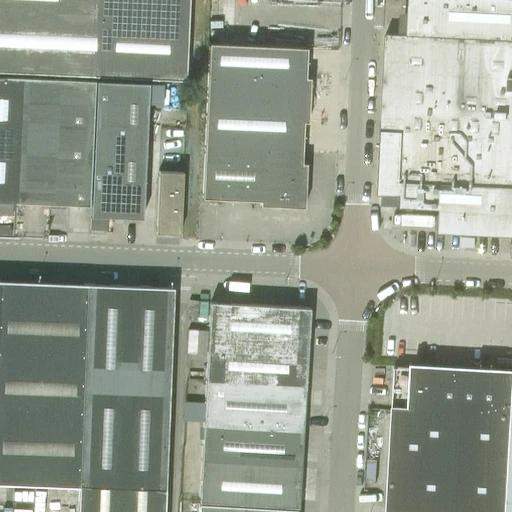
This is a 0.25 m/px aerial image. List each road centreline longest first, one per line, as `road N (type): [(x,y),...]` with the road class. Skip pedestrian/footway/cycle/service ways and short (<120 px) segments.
road 1 (unclassified): [(353,269),(0,248)]
road 2 (unclassified): [(353,269),(365,0)]
road 3 (unknown): [(212,261),(197,511)]
road 4 (unclassified): [(341,511),(353,269)]
road 5 (unclassified): [(511,276),(353,269)]
